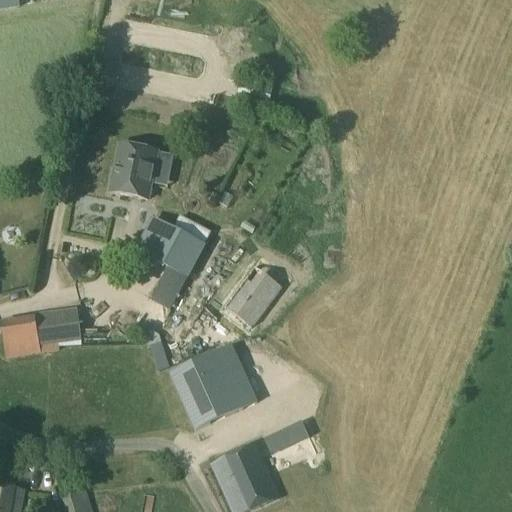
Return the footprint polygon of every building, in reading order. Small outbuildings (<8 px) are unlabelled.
[(0,0),(0,11),(19,9),(17,0),(0,0)] [(264,107),(268,86),(238,80),(233,101),(264,107)] [(155,154),(118,147),(114,168),(118,169),(113,195),(146,202),(155,154)] [(203,247),(171,230),(154,263),(186,280),(203,247)] [(282,290),(257,272),(252,269),(223,309),(253,330),(282,290)] [(41,354),(34,318),(0,324),(0,329),(6,361),(41,354)] [(253,409),(225,347),(168,372),(196,434),(253,409)] [(252,511),(279,500),(255,448),(211,467),(231,511),(252,511)] [(19,511),(23,492),(0,487),(0,511),(19,511)] [(86,511),(81,494),(62,499),(65,511),(86,511)]
